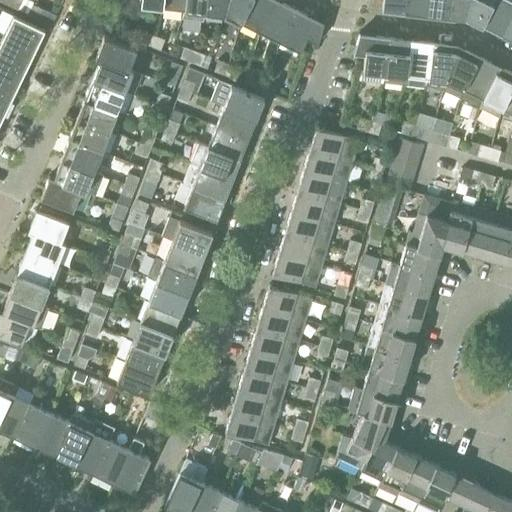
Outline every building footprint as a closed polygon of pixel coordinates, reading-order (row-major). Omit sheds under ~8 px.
[(27,13),(33,3),(32,3),(33,1),(30,0),(9,0),(7,4),(17,9),(27,13)] [(206,10),(207,0),(185,0),(184,8),(185,8),(182,17),(203,20),(206,10)] [(207,0),(206,10),(224,12),(227,0),(207,0)] [(250,0),(227,0),(224,12),(240,21),(250,0)] [(250,0),(240,21),(260,30),(275,0),(250,0)] [(275,0),(260,30),(280,40),(295,9),(277,0),(275,0)] [(368,4),(404,8),(404,0),(367,0),(366,5),(368,5),(368,4)] [(404,0),(404,8),(425,11),(426,0),(404,0)] [(426,0),(425,11),(447,13),(448,0),(426,0)] [(448,0),(447,13),(465,16),(470,0),(448,0)] [(470,0),(465,16),(481,23),(492,0),(470,0)] [(502,34),(511,13),(511,0),(492,0),(481,23),(502,34)] [(33,3),(27,13),(51,25),(56,14),(55,13),(58,6),(53,4),(50,11),(48,10),(33,3)] [(322,22),(295,9),(280,40),(299,50),(307,36),(316,40),(316,41),(317,42),(323,21),(322,21),(322,22)] [(511,13),(502,34),(511,38),(511,13)] [(3,33),(35,48),(40,36),(37,35),(41,27),(13,14),(3,33)] [(140,41),(151,45),(155,35),(144,31),(140,41)] [(360,78),(383,81),(386,70),(389,36),(360,33),(360,32),(359,31),(353,52),(365,53),(363,69),(360,78)] [(0,55),(25,68),(35,48),(3,33),(0,40),(0,55)] [(103,43),(100,42),(95,56),(100,58),(100,56),(128,67),(128,66),(136,47),(130,44),(107,35),(103,43)] [(165,38),(155,35),(151,45),(161,49),(165,38)] [(407,73),(410,39),(389,36),(386,70),(383,81),(404,83),(407,73)] [(428,75),(427,75),(431,41),(410,39),(407,73),(404,83),(425,86),(426,84),(428,75)] [(457,44),(431,41),(427,75),(428,75),(426,84),(443,90),(447,78),(457,44)] [(460,97),(463,86),(479,55),(457,44),(447,78),(443,90),(460,97)] [(180,57),(190,61),(195,50),(184,46),(180,57)] [(195,50),(190,61),(201,64),(205,54),(195,50)] [(0,79),(16,87),(25,68),(0,55),(0,79)] [(498,65),(479,55),(463,86),(460,97),(478,106),(498,65)] [(133,68),(128,66),(128,67),(100,56),(100,58),(92,77),(124,89),(131,92),(133,92),(135,93),(143,72),(133,68)] [(229,63),(218,59),(214,70),(224,74),(229,63)] [(183,65),(172,60),(168,70),(179,75),(183,65)] [(239,67),(229,63),(224,74),(235,78),(239,67)] [(511,71),(498,65),(478,106),(498,117),(502,105),(511,85),(511,71)] [(268,79),(258,75),(254,86),(264,89),(268,79)] [(124,89),(92,77),(84,97),(117,109),(125,113),(133,92),(131,92),(124,89)] [(184,78),(180,88),(192,92),(195,82),(184,78)] [(0,120),(16,87),(0,79),(0,120)] [(278,82),(268,79),(264,89),(275,93),(278,82)] [(232,83),(223,104),(256,117),(261,104),(258,103),(261,95),(232,83)] [(511,85),(502,105),(511,110),(511,85)] [(192,92),(180,88),(176,98),(177,98),(188,102),(192,92)] [(160,91),(156,101),(167,106),(171,96),(160,91)] [(84,97),(77,117),(109,129),(117,132),(120,125),(112,122),(117,109),(84,97)] [(163,116),(167,106),(156,101),(152,111),(163,116)] [(223,104),(216,124),(248,137),(256,117),(223,104)] [(410,135),(421,138),(422,138),(429,140),(434,122),(434,121),(436,116),(418,111),(414,123),(410,135)] [(101,150),(109,129),(77,117),(69,137),(101,150)] [(368,131),(371,120),(360,117),(357,128),(368,131)] [(169,118),(165,128),(176,132),(179,122),(169,118)] [(382,123),(371,120),(368,131),(379,134),(382,123)] [(400,132),(410,135),(414,123),(404,120),(400,132)] [(451,127),(434,122),(429,140),(446,145),(449,134),(451,127)] [(216,124),(208,144),(240,157),(248,137),(216,124)] [(316,126),(310,147),(353,160),(359,139),(316,126)] [(172,142),(176,132),(165,128),(161,138),(172,142)] [(144,132),(140,141),(151,145),(155,136),(144,132)] [(449,134),(446,145),(456,148),(460,137),(449,134)] [(399,136),(395,149),(418,156),(422,143),(399,136)] [(69,137),(61,158),(93,170),(93,169),(101,150),(69,137)] [(147,156),(151,145),(140,141),(136,152),(147,156)] [(233,176),(240,157),(208,144),(198,141),(191,160),(233,176)] [(490,146),(480,143),(477,154),(486,157),(490,146)] [(501,150),(490,146),(486,157),(498,161),(501,150)] [(310,147),(303,168),(347,181),(353,160),(310,147)] [(395,149),(392,161),(415,168),(418,156),(395,149)] [(375,156),(372,166),(383,169),(386,159),(375,156)] [(61,158),(54,176),(53,178),(81,188),(81,190),(85,191),(85,190),(92,193),(100,172),(93,169),(93,170),(61,158)] [(149,168),(160,172),(164,163),(153,158),(149,168)] [(192,185),(192,184),(225,197),(233,176),(191,160),(183,181),(192,185)] [(392,161),(389,172),(411,179),(415,168),(392,161)] [(380,180),(383,169),(372,166),(369,176),(380,180)] [(149,168),(145,178),(156,183),(160,172),(149,168)] [(297,188),(341,201),(347,181),(303,168),(297,188)] [(471,180),(481,183),(485,172),(474,169),(471,180)] [(129,172),(125,182),(136,186),(139,176),(129,172)] [(408,189),(411,179),(389,172),(386,182),(408,189)] [(485,172),(481,183),(492,187),(495,175),(485,172)] [(73,209),(81,190),(81,188),(53,178),(54,176),(49,174),(44,188),(47,190),(44,198),(73,209)] [(136,186),(125,182),(121,192),(132,196),(136,186)] [(220,210),(225,197),(192,184),(192,185),(184,206),(214,217),(217,209),(220,210)] [(297,188),(291,209),(335,222),(341,201),(297,188)] [(439,254),(442,243),(440,243),(448,218),(447,217),(452,201),(423,192),(412,230),(409,229),(405,242),(406,242),(416,244),(415,247),(439,254)] [(362,197),(360,207),(371,211),(374,201),(362,197)] [(148,202),(137,198),(134,209),(145,213),(148,202)] [(440,243),(442,243),(462,249),(475,205),(452,198),(452,201),(447,217),(448,218),(440,243)] [(475,205),(462,249),(483,256),(496,211),(475,205)] [(371,211),(360,207),(356,218),(368,221),(371,211)] [(378,207),(374,221),(385,224),(391,226),(395,212),(378,207)] [(27,230),(32,232),(32,231),(61,241),(68,221),(39,209),(36,218),(33,217),(27,230)] [(291,209),(285,230),(328,243),(335,222),(291,209)] [(172,211),(170,215),(179,219),(180,217),(187,220),(188,217),(172,211)] [(511,215),(496,211),(483,256),(507,263),(511,245),(511,237),(511,234),(511,215)] [(171,239),(172,238),(204,250),(209,238),(206,237),(209,229),(187,220),(180,217),(179,219),(170,215),(169,215),(161,234),(171,239)] [(122,220),(111,216),(108,226),(119,230),(122,220)] [(374,221),(371,232),(382,235),(385,224),(374,221)] [(129,222),(121,242),(132,247),(139,226),(129,222)] [(285,230),(279,251),(322,264),(328,243),(285,230)] [(65,242),(61,241),(32,231),(32,232),(24,251),(57,264),(65,242)] [(379,245),(382,235),(371,232),(368,242),(379,245)] [(172,238),(171,239),(164,259),(196,271),(204,250),(172,238)] [(350,239),(347,249),(359,252),(361,242),(350,239)] [(128,256),(132,247),(121,242),(117,252),(128,256)] [(406,242),(400,263),(433,273),(439,254),(415,247),(416,244),(406,242)] [(100,246),(96,255),(107,259),(111,250),(100,246)] [(359,252),(347,249),(344,259),(355,263),(359,252)] [(49,284),(57,264),(24,251),(17,272),(49,284)] [(316,286),(322,264),(279,251),(272,273),(316,286)] [(92,266),(103,270),(107,259),(96,255),(92,266)] [(189,290),(196,271),(164,259),(154,255),(147,274),(156,278),(189,290)] [(433,273),(400,263),(391,261),(385,282),(393,284),(427,294),(433,273)] [(361,264),(358,274),(370,277),(373,267),(361,264)] [(41,304),(49,284),(17,272),(9,291),(41,304)] [(105,282),(116,286),(120,277),(109,272),(105,282)] [(367,288),(370,277),(358,274),(355,285),(367,288)] [(156,278),(148,299),(181,311),(189,290),(156,278)] [(105,282),(101,292),(112,297),(116,286),(105,282)] [(387,305),(421,314),(427,294),(393,284),(385,282),(379,302),(387,305)] [(312,297),(269,284),(262,305),(306,318),(312,297)] [(345,297),(348,287),(337,284),(334,294),(345,297)] [(84,286),(81,296),(92,300),(95,290),(84,286)] [(41,304),(9,291),(2,311),(2,312),(29,322),(29,324),(41,328),(49,307),(41,304)] [(360,308),(359,308),(362,298),(352,295),(349,305),(346,315),(357,318),(360,308)] [(77,306),(88,310),(92,300),(81,296),(77,306)] [(173,331),(181,311),(148,299),(140,319),(173,331)] [(343,303),(332,300),(329,310),(340,314),(343,303)] [(373,323),(381,325),(415,335),(421,314),(387,305),(379,302),(373,323)] [(262,305),(256,326),(299,339),(306,318),(262,305)] [(0,335),(21,343),(29,324),(29,322),(2,312),(2,311),(0,309),(0,335)] [(90,322),(101,326),(104,317),(93,313),(90,322)] [(354,329),(357,318),(346,315),(343,326),(354,329)] [(165,351),(173,331),(140,319),(133,339),(165,351)] [(90,322),(86,333),(97,337),(101,326),(90,322)] [(375,346),(408,356),(415,335),(381,325),(373,323),(367,344),(375,346)] [(69,326),(65,336),(76,340),(80,331),(69,326)] [(256,326),(250,347),(293,360),(299,339),(256,326)] [(322,335),(319,345),(330,348),(333,338),(322,335)] [(76,340),(65,336),(57,357),(68,361),(76,340)] [(133,339),(125,359),(157,371),(165,351),(133,339)] [(0,341),(0,355),(4,356),(8,345),(0,341)] [(82,343),(77,354),(88,358),(94,355),(97,348),(82,343)] [(368,367),(402,377),(408,356),(375,346),(367,344),(360,365),(368,367)] [(330,348),(319,345),(316,355),(327,359),(330,348)] [(334,357),(345,360),(348,350),(337,346),(334,357)] [(287,380),(293,360),(250,347),(244,367),(287,380)] [(25,361),(28,352),(17,348),(17,349),(14,357),(25,361)] [(29,353),(25,363),(35,367),(39,358),(29,353)] [(88,358),(77,354),(74,364),(85,368),(88,358)] [(342,371),(345,360),(334,357),(331,367),(342,371)] [(157,371),(125,359),(116,380),(146,392),(149,383),(152,385),(157,371)] [(244,367),(238,388),(281,401),(287,380),(244,367)] [(368,367),(362,387),(396,397),(402,377),(368,367)] [(83,382),(86,375),(75,371),(72,378),(83,382)] [(309,376),(306,386),(318,389),(320,379),(309,376)] [(0,377),(0,417),(11,394),(15,384),(0,377)] [(110,385),(102,381),(95,395),(104,398),(110,385)] [(110,385),(104,397),(112,400),(118,387),(110,384),(110,385)] [(356,409),(363,411),(386,418),(385,419),(389,420),(396,397),(362,387),(354,385),(348,407),(356,409)] [(315,400),(318,389),(306,386),(303,397),(315,400)] [(238,388),(232,409),(275,422),(281,401),(238,388)] [(324,389),(321,399),(333,402),(336,392),(324,389)] [(0,417),(0,427),(16,435),(31,403),(11,394),(0,417)] [(170,408),(150,400),(144,414),(164,422),(170,408)] [(50,411),(31,403),(16,435),(35,444),(50,411)] [(329,407),(320,405),(317,417),(325,420),(329,407)] [(268,444),(275,422),(232,409),(225,431),(268,444)] [(54,453),(69,421),(50,411),(35,444),(54,453)] [(386,418),(363,411),(351,436),(342,433),(335,456),(361,468),(376,436),(377,437),(385,419),(386,418)] [(73,413),(69,421),(54,453),(74,462),(93,422),(73,413)] [(308,421),(297,417),(294,427),(306,430),(308,421)] [(93,422),(74,462),(94,471),(109,439),(113,431),(93,422)] [(306,430),(294,427),(291,438),(302,441),(306,430)] [(221,435),(212,432),(207,444),(215,448),(221,435)] [(94,471),(114,480),(129,448),(128,448),(133,436),(129,434),(124,446),(109,439),(94,471)] [(129,448),(114,480),(134,490),(149,458),(138,452),(144,441),(133,436),(128,448),(129,448)] [(361,468),(382,477),(397,446),(377,437),(376,436),(361,468)] [(232,438),(227,449),(235,452),(240,443),(240,441),(232,438)] [(235,452),(234,455),(255,464),(260,452),(240,443),(235,452)] [(382,477),(401,486),(416,455),(397,446),(382,477)] [(283,454),(262,447),(256,462),(277,469),(283,455),(283,454)] [(277,469),(284,472),(291,458),(283,455),(277,469)] [(418,502),(435,464),(416,455),(401,486),(397,492),(418,502)] [(164,504),(181,511),(184,511),(200,481),(201,481),(207,467),(196,461),(190,476),(180,471),(164,504)] [(316,467),(303,464),(300,475),(313,478),(316,467)] [(435,464),(418,502),(437,511),(445,495),(455,473),(435,464)] [(455,499),(464,503),(474,482),(464,477),(455,473),(445,495),(455,499)] [(306,479),(298,475),(293,487),(301,491),(306,479)] [(184,511),(208,511),(219,490),(201,481),(200,481),(184,511)] [(484,511),(495,491),(474,482),(464,503),(460,511),(484,511)] [(208,511),(232,511),(239,499),(219,490),(208,511)] [(509,511),(511,507),(511,499),(495,491),(484,511),(509,511)] [(372,497),(362,492),(357,503),(367,507),(372,497)] [(321,500),(312,496),(308,505),(316,509),(321,500)] [(336,511),(341,502),(334,498),(329,510),(332,511),(336,511)] [(257,511),(259,508),(258,508),(239,499),(232,511),(257,511)] [(258,508),(259,508),(257,511),(281,511),(282,510),(261,500),(258,508)] [(377,511),(378,511),(389,511),(392,506),(382,501),(377,511)]
